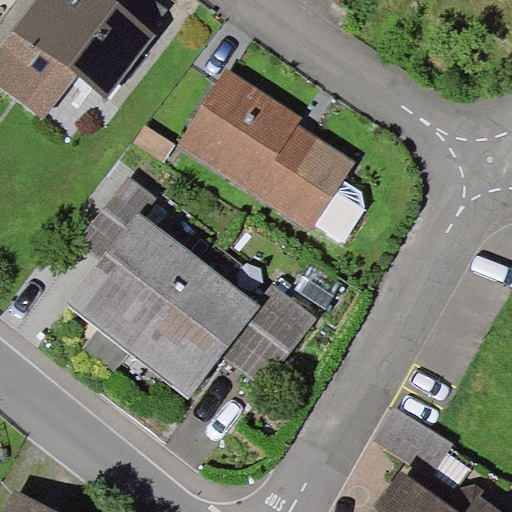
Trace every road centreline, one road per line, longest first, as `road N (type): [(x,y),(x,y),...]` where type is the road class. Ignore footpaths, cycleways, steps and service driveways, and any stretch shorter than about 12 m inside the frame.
road 1 (residential): [(493,170),(294,511)]
road 2 (residential): [(493,170),(253,0)]
road 3 (residential): [(0,371),(182,511)]
